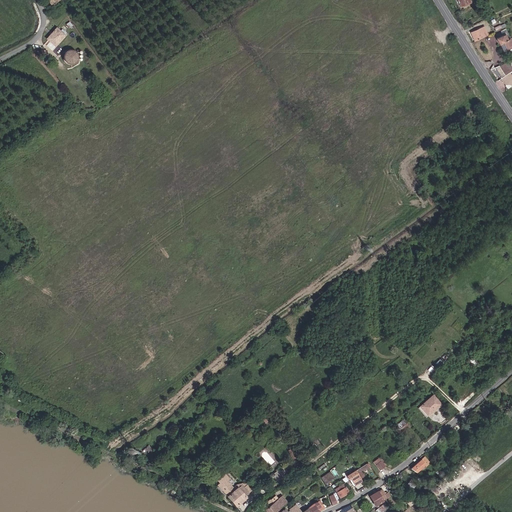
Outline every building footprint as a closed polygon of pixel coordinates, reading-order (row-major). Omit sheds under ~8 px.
[(48,40),(55,47),(65,37),(58,30),(48,40)] [(474,42),(485,37),(483,31),(479,33),(478,30),(470,33),(474,42)] [(511,48),(511,44),(510,39),(508,40),(506,35),(497,39),(499,45),(501,45),(504,52),(511,48)] [(69,51),(66,53),(65,56),(64,59),(65,61),(67,63),(70,65),(73,65),(77,63),(79,60),(79,58),(78,54),(77,52),(74,50),(71,50),(69,51)] [(511,73),(511,71),(508,63),(499,67),(504,77),(511,73)] [(444,403),(435,393),(422,405),(430,415),(444,403)] [(480,429),(475,423),(471,426),(476,432),(480,429)] [(400,425),(388,434),(394,441),(406,431),(400,425)] [(139,454),(147,463),(151,459),(144,450),(139,454)] [(412,469),(417,473),(430,462),(426,457),(412,469)] [(384,467),(378,458),(372,462),(378,471),(384,467)] [(360,472),(362,470),(360,467),(356,470),(355,471),(360,479),(364,477),(360,472)] [(360,479),(355,471),(346,477),(348,480),(350,479),(354,486),(362,481),(360,479)] [(320,480),(324,486),(332,480),(328,474),(320,480)] [(244,497),(248,493),(242,486),(236,490),(234,488),(236,486),(230,479),(227,482),(225,479),(218,485),(236,506),(245,498),(244,497)] [(348,494),(343,485),(335,490),(340,498),(348,494)] [(382,503),(381,502),(386,498),(382,490),(370,497),(376,506),(382,503)] [(281,506),(276,500),(274,497),(271,500),(270,499),(261,507),(264,511),(275,511),(283,507),(281,506)] [(280,497),(276,500),(281,506),(285,503),(280,497)] [(320,511),(322,511),(323,510),(318,503),(314,505),(315,507),(309,511),(320,511)]
